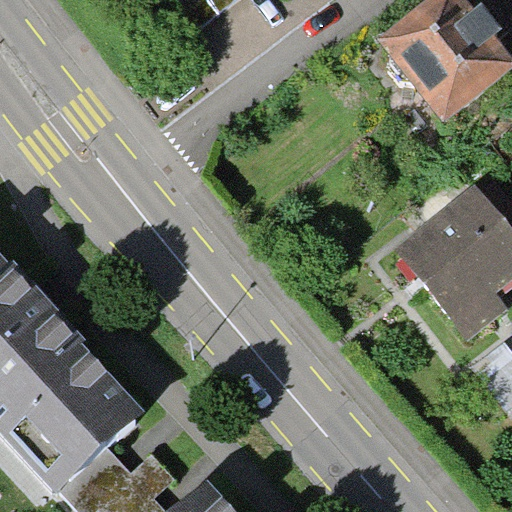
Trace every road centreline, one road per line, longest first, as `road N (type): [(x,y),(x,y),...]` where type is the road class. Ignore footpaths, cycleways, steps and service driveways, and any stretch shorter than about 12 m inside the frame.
road 1 (primary): [(390,511),(118,187)]
road 2 (residential): [(118,187),(359,0)]
road 3 (primary): [(118,187),(7,62)]
